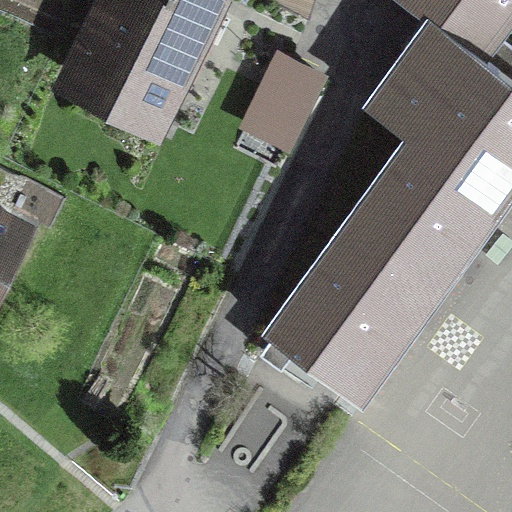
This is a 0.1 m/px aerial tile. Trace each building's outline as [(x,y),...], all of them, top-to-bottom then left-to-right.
[(201,0),(108,0),(72,75),(154,116),(175,73),(189,80),(223,11),(201,0)] [(277,0),(309,16),(313,0),(277,0)] [(478,53),(495,29),(511,4),(511,0),(405,0),(433,20),(478,53)] [(511,41),(495,29),(478,53),(433,20),(373,104),(414,134),(272,329),(357,391),(511,177),(511,41)] [(280,55),(247,122),(287,142),(320,75),(280,55)] [(0,281),(9,264),(0,259),(0,258),(18,222),(0,213),(0,281)]
